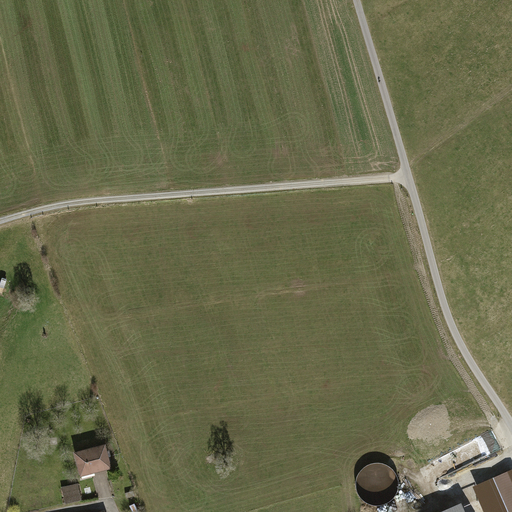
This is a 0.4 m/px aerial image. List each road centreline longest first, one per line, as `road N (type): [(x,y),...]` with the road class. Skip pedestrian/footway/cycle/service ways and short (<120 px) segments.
road 1 (unclassified): [(357,0),(444,305),(511,425)]
road 2 (track): [(409,176),(81,202),(0,221)]
